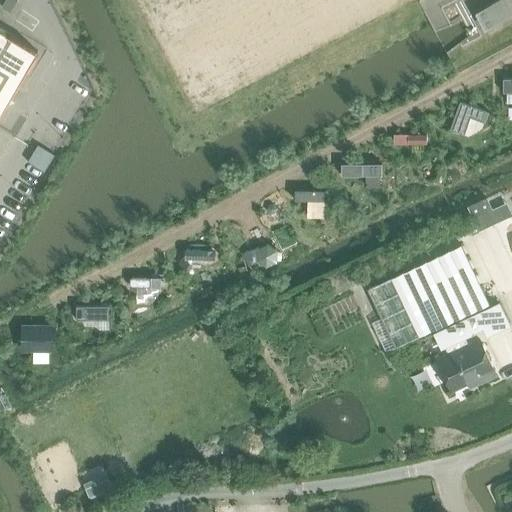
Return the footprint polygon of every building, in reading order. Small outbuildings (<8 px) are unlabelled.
[(17,1),(15,0),(5,0),(2,7),(10,12),(17,1)] [(511,10),(506,0),(498,0),(477,12),(486,29),(511,15),(511,10)] [(39,52),(0,28),(0,115),(13,93),(39,52)] [(511,92),(511,78),(503,78),(503,92),(511,92)] [(471,117),(485,123),(489,112),(460,101),(450,129),(464,134),(471,117)] [(429,135),(395,134),(395,144),(429,145),(429,135)] [(378,161),(346,161),(345,178),(378,178),(378,161)] [(324,189),(292,189),(292,201),(324,201),(324,189)] [(468,207),(473,218),(492,209),(487,198),(468,207)] [(269,205),(267,210),(271,214),(276,213),(277,208),(274,204),(269,205)] [(462,246),(369,291),(382,320),(373,324),(387,354),(489,306),(462,246)] [(215,248),(182,248),(182,261),(191,261),(191,264),(208,264),(208,261),(214,261),(215,248)] [(271,248),(260,254),(260,266),(270,272),(281,266),(281,254),(271,248)] [(162,278),(129,278),(129,290),(162,290),(162,278)] [(109,319),(109,305),(76,306),(76,319),(109,319)] [(477,315),(435,335),(442,350),(446,349),(449,356),(437,361),(452,392),(477,380),(479,384),(497,376),(480,341),(469,346),(466,339),(484,330),(477,315)] [(51,349),(51,327),(24,326),(23,349),(51,349)] [(5,392),(0,394),(0,409),(0,410),(11,405),(5,392)] [(86,489),(109,480),(106,473),(83,482),(86,489)] [(109,480),(86,489),(91,500),(108,493),(113,491),(113,490),(111,487),(109,480)]
